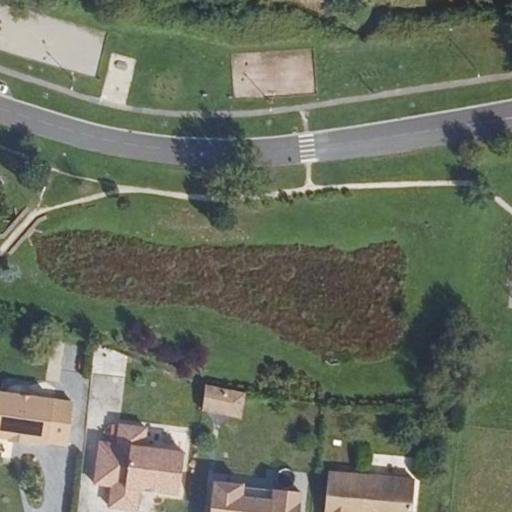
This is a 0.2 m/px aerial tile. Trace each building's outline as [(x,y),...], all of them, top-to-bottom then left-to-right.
[(246,393),(203,385),(201,413),(241,420),(246,393)] [(0,393),(0,437),(8,438),(8,441),(29,444),(29,441),(47,444),(47,443),(68,446),(74,402),(54,399),(54,401),(27,397),(27,395),(26,392),(24,390),(23,388),(20,387),(19,386),(15,386),(13,387),(10,387),(8,389),(7,391),(5,394),(0,393)] [(149,430),(122,428),(120,448),(103,446),(99,488),(117,490),(115,511),(128,511),(142,511),(144,492),(184,496),(188,453),(148,450),(149,430)] [(416,511),(420,479),(333,471),(329,511),(416,511)] [(248,486),(248,483),(218,479),(214,511),(304,511),(307,492),(248,486)]
